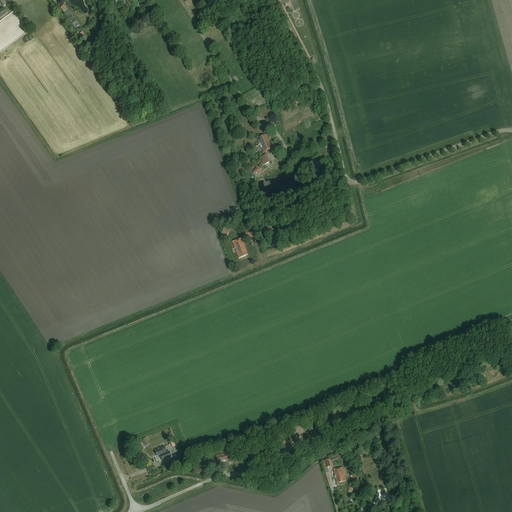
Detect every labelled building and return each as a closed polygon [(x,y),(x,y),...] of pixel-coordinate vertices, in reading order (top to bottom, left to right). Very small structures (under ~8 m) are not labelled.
[(136,5),(137,4),(135,0),(125,0),(131,9),(137,6),(136,5)] [(260,140),(258,141),(260,145),(261,144),(261,145),(260,146),(261,149),(262,149),(264,153),(273,149),(275,148),(272,143),(270,144),(266,135),(260,138),(260,140)] [(227,237),(230,230),(225,228),(222,234),(227,237)] [(251,228),(242,231),(244,239),(254,235),(251,228)] [(247,254),(241,239),(232,242),(235,249),(236,249),(237,251),(236,252),(238,259),(246,256),(245,255),(247,254)] [(166,453),(163,447),(154,450),(157,457),(159,455),(162,461),(171,457),(168,452),(166,453)] [(224,463),(230,460),(229,459),(234,457),(232,454),(228,456),(227,454),(221,456),(221,454),(216,456),(218,463),(223,461),(224,463)] [(332,466),(330,459),(328,460),(323,462),(325,469),(332,466)] [(338,483),(338,484),(346,482),(342,468),(333,470),(335,475),(334,476),(335,479),(335,478),(337,483),(338,483)]
